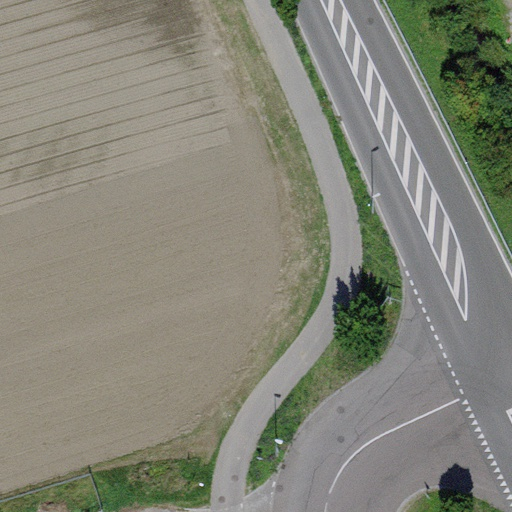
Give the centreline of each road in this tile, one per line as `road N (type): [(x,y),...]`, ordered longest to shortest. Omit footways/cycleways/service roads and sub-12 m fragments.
road 1 (primary): [(507,375),(330,0)]
road 2 (residential): [(329,511),(355,454),(507,375)]
